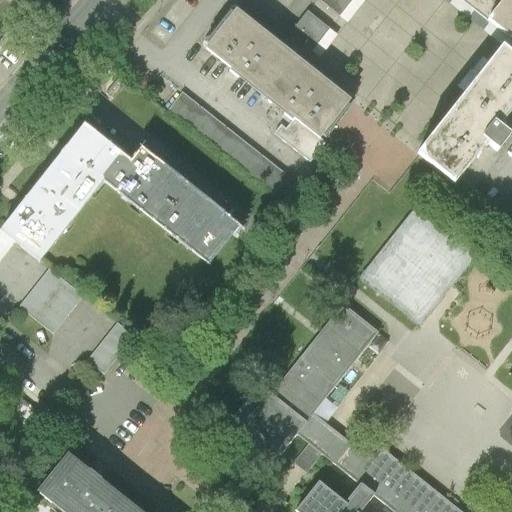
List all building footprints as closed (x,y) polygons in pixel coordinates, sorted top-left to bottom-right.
[(356,0),(319,0),(318,2),(340,20),(356,0)] [(457,0),(488,24),(506,0),(457,0)] [(511,0),(506,0),(488,24),(511,43),(511,0)] [(206,53),(263,99),(294,59),(237,14),(206,53)] [(330,32),(308,14),(291,36),(313,54),(330,32)] [(418,158),(455,187),(487,146),(499,156),(511,141),(500,132),(511,116),(511,56),(503,50),(418,158)] [(352,105),(294,59),(263,99),(293,122),(321,144),(352,105)] [(292,210),(305,193),(182,94),(168,111),(292,210)] [(323,146),(321,144),(293,122),(285,131),(280,127),(273,136),(309,164),(323,146)] [(84,128),(41,182),(79,213),(103,184),(112,191),(132,166),(84,128)] [(112,191),(160,229),(190,191),(142,153),(132,166),(112,191)] [(39,265),(79,213),(41,182),(0,234),(14,245),(39,265)] [(239,229),(190,191),(160,229),(208,268),(239,229)] [(420,213),(363,283),(411,322),(468,252),(420,213)] [(0,234),(0,233),(0,263),(14,245),(0,234)] [(49,272),(20,309),(53,335),(82,298),(49,272)] [(461,511),(359,430),(349,442),(310,413),(377,330),(343,303),(269,393),(258,384),(220,430),(269,469),(297,432),(308,441),(291,460),(306,471),(321,452),(362,484),(345,505),(319,485),(298,511),(461,511)] [(118,326),(86,364),(103,378),(135,340),(118,326)] [(40,494),(61,511),(114,511),(123,501),(69,458),(40,494)] [(136,511),(123,501),(114,511),(136,511)]
